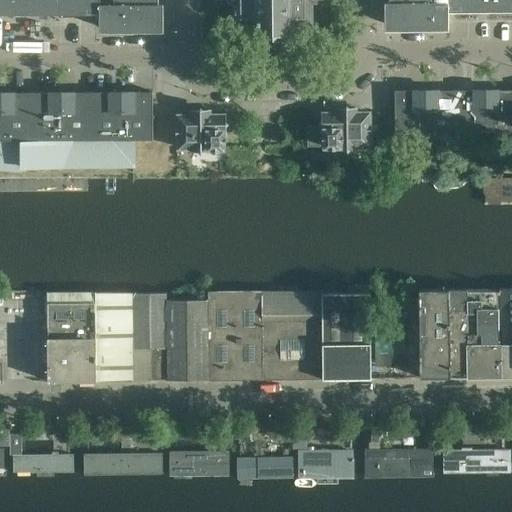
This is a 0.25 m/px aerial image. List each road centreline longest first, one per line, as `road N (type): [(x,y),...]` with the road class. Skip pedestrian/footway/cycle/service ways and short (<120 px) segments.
road 1 (residential): [(0,403),(511,397)]
road 2 (residential): [(184,56),(203,83),(244,90),(339,84),(359,72),(366,56)]
road 3 (residential): [(0,56),(184,56)]
road 4 (residential): [(511,54),(366,56)]
